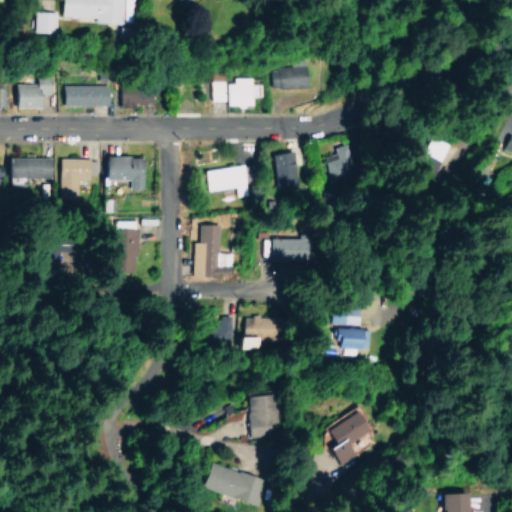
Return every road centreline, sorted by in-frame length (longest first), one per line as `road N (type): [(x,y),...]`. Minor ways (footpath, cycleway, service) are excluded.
road 1 (residential): [(0,127),(299,127),(359,113),(511,46)]
road 2 (residential): [(167,127),(167,349),(99,422),(140,511)]
road 3 (residential): [(64,295),(276,291)]
road 4 (residential): [(232,444),(99,422)]
